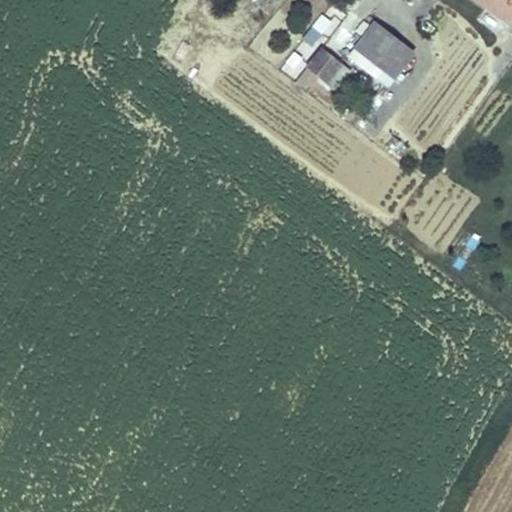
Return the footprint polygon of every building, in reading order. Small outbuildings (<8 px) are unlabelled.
[(511,23),(511,0),(472,0),(510,27),(511,23)] [(371,28),(353,53),(395,82),(412,56),(371,28)] [(334,94),(351,73),(321,48),(303,70),(334,94)] [(282,71),(295,78),(304,61),(292,54),(282,71)] [(466,230),(447,263),(462,272),(481,239),(466,230)]
